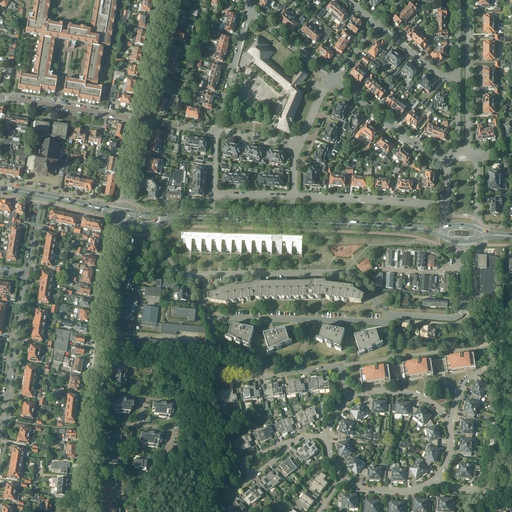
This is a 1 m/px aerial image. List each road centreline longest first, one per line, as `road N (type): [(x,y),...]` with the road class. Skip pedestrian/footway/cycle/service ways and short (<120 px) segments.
road 1 (residential): [(120,220),(87,511)]
road 2 (primary): [(421,228),(180,217)]
road 3 (residential): [(179,274),(344,272),(391,316)]
road 4 (residential): [(391,316),(212,318)]
road 5 (residential): [(447,203),(291,196)]
road 6 (residential): [(472,155),(468,0)]
road 7 (residential): [(0,419),(26,274)]
road 8 (residential): [(452,155),(414,144),(334,77)]
road 9 (residential): [(139,119),(0,97)]
road 10 (residential): [(291,196),(213,193),(215,131)]
road 11 (residential): [(215,131),(248,8)]
road 12 (residential): [(165,0),(139,119)]
